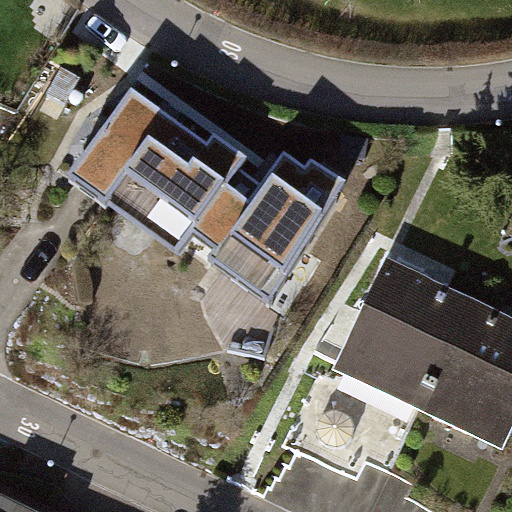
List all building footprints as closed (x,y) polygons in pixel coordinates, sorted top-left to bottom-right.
[(240,174),(133,96),(70,183),(106,210),(115,197),(186,248),(240,174)] [(284,159),(211,265),(269,305),(342,199),(284,159)] [(469,302),(384,262),(330,376),(414,416),(469,302)] [(511,429),(511,322),(469,302),(414,416),(499,456),(511,429)] [(60,511),(0,483),(0,511),(60,511)]
